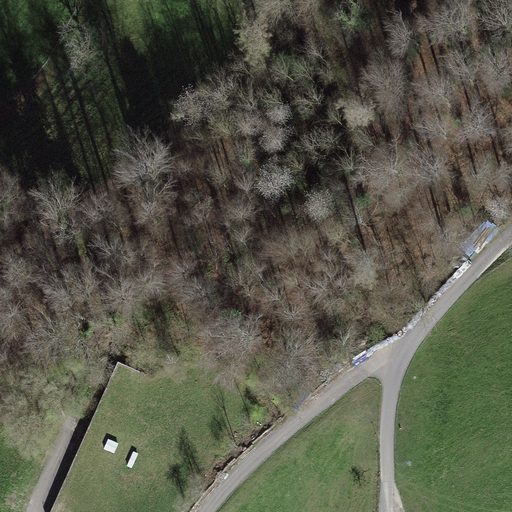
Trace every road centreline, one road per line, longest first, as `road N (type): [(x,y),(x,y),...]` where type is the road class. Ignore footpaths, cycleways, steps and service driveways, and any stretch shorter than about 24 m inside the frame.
road 1 (track): [(293,0),(239,66),(0,281)]
road 2 (track): [(206,511),(275,436),(384,352),(413,339)]
